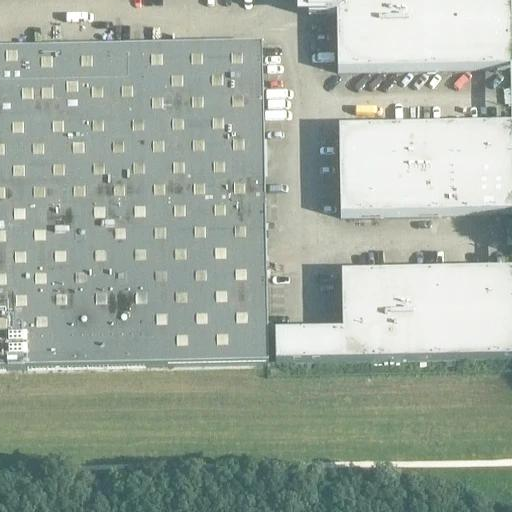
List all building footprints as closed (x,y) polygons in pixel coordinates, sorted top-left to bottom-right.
[(511,71),(510,0),(306,0),(307,18),(336,17),(337,75),(511,71)] [(264,186),(262,47),(219,47),(219,49),(202,49),(202,48),(201,48),(203,186),(264,186)] [(203,186),(201,48),(199,48),(199,49),(182,50),(182,48),(141,49),(143,187),(203,186)] [(144,229),(143,187),(141,49),(99,50),(99,51),(81,52),(81,50),(84,230),(144,229)] [(84,230),(81,50),(80,50),(80,52),(62,52),(62,51),(21,52),(24,231),(84,230)] [(0,231),(24,231),(21,52),(0,51),(0,231)] [(511,216),(511,127),(338,131),(340,220),(511,216)] [(265,226),(264,186),(203,186),(143,187),(144,229),(265,226)] [(266,268),(265,226),(144,229),(144,270),(266,268)] [(145,334),(144,270),(144,229),(84,230),(24,231),(0,231),(0,372),(125,370),(125,334),(145,334)] [(268,367),(266,268),(144,270),(145,334),(125,334),(125,370),(268,367)] [(511,361),(511,273),(341,276),(342,334),(274,335),(275,366),(511,361)]
